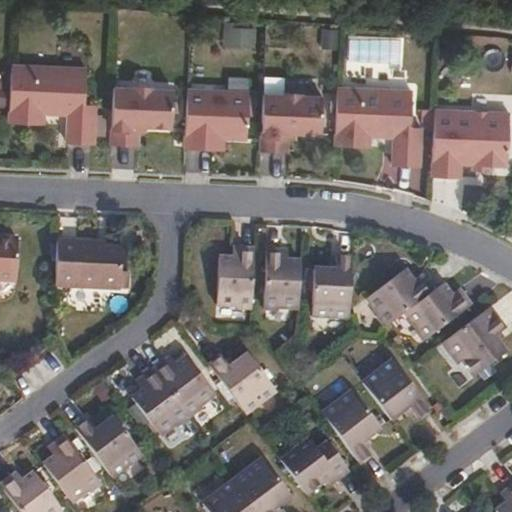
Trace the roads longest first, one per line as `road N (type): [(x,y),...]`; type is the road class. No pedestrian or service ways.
road 1 (residential): [(511,263),(389,214),(173,197)]
road 2 (residential): [(0,432),(148,321),(165,298),(173,197)]
road 3 (residential): [(173,197),(0,190)]
road 4 (residential): [(382,511),(511,413)]
